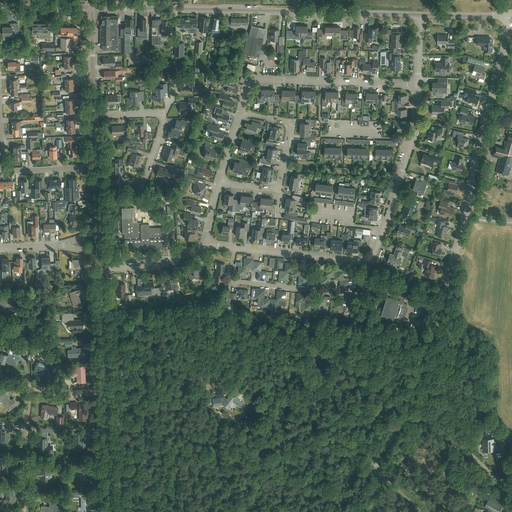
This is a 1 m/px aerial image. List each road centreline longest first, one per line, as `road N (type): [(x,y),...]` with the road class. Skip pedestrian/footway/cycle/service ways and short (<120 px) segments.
road 1 (unclassified): [(407,407),(466,215),(503,56),(505,14)]
road 2 (tertiary): [(420,14),(92,7)]
road 3 (residential): [(240,112),(254,79),(417,83)]
road 4 (residential): [(369,263),(359,296),(236,282),(233,247)]
road 5 (residential): [(97,183),(144,178),(162,113),(94,116)]
road 6 (track): [(332,370),(270,385),(158,372)]
road 7 (residential): [(219,183),(274,190),(279,184),(291,126),(240,112)]
road 8 (residential): [(369,263),(233,247)]
road 9 (unclassified): [(331,511),(372,466),(407,407)]
road 10 (residential): [(28,511),(30,386)]
road 11 (track): [(270,385),(289,405),(383,428)]
road 12 (unclassified): [(106,392),(101,269)]
road 13 (unclassified): [(501,484),(407,407)]
road 14 (unclassified): [(111,511),(106,392)]
